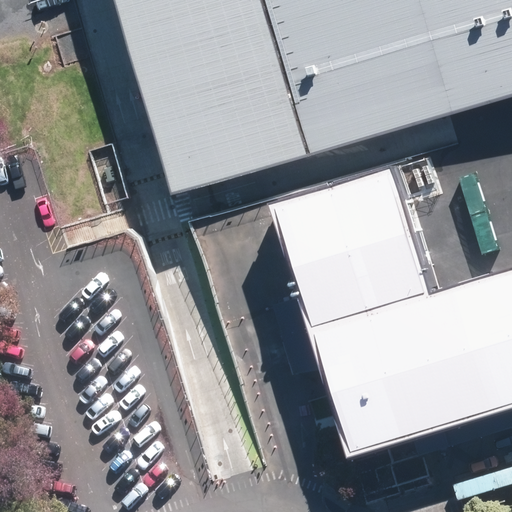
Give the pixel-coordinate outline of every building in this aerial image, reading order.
[(511,0),(133,0),(187,187),(511,96),(511,0)] [(114,140),(84,149),(104,213),(133,204),(114,140)] [(14,154),(0,158),(0,221),(32,211),(14,154)] [(271,219),(342,456),(511,405),(511,282),(446,302),(409,178),(271,219)] [(145,349),(93,367),(131,475),(183,457),(145,349)] [(63,352),(16,362),(40,473),(87,463),(63,352)]
